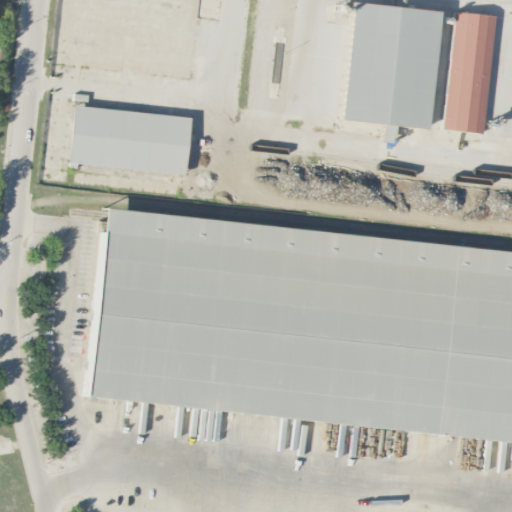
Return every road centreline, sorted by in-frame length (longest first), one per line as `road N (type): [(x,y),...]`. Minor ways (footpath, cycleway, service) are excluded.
road 1 (residential): [(4,284),(39,0)]
road 2 (residential): [(43,511),(7,343),(4,284)]
